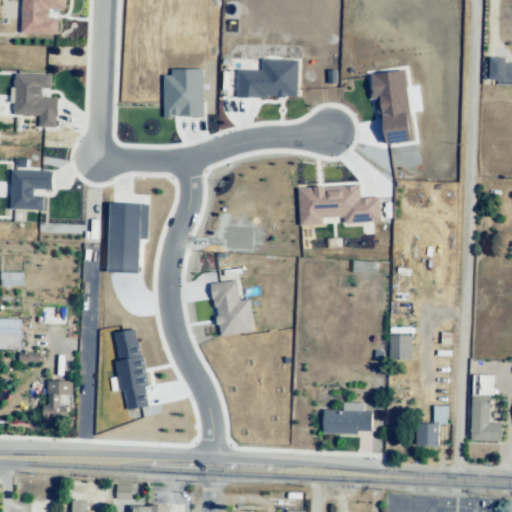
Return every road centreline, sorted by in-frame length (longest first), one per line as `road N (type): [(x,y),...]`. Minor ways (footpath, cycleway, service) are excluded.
road 1 (tertiary): [(511,483),(0,461)]
road 2 (residential): [(85,465),(101,0)]
